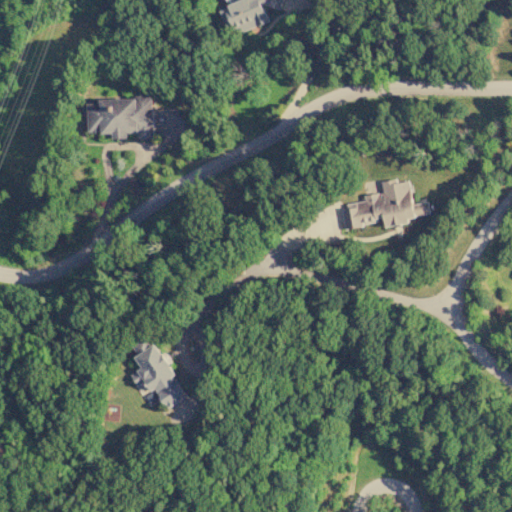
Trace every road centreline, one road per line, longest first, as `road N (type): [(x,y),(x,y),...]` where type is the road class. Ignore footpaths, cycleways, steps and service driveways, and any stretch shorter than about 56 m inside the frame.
road 1 (residential): [(0,276),(33,282),(121,234),(166,190),(340,95),(511,86)]
road 2 (residential): [(511,380),(457,329),(456,311),(473,241),(511,202)]
